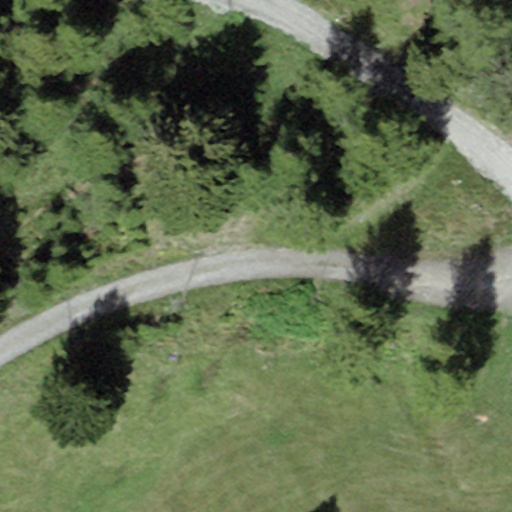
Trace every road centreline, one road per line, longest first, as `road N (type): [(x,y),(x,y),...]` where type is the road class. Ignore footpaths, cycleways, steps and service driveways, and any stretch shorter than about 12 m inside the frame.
road 1 (track): [(511,276),(289,266),(139,294),(0,359)]
road 2 (track): [(285,0),(511,180)]
